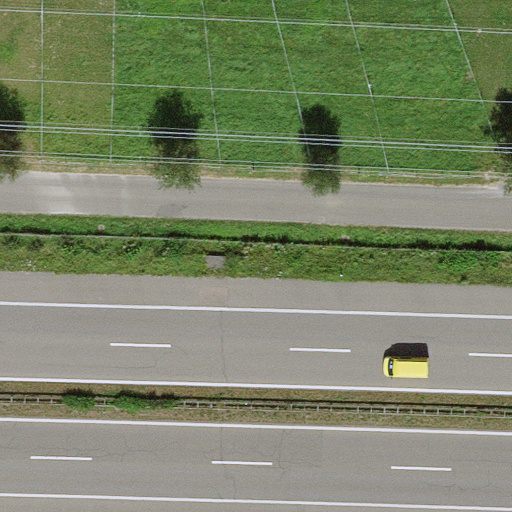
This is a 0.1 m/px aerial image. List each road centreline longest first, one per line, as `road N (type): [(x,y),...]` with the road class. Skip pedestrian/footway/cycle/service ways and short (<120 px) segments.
road 1 (motorway): [(0,456),(511,473)]
road 2 (motorway): [(511,357),(0,342)]
road 3 (unclassified): [(511,205),(0,194)]
